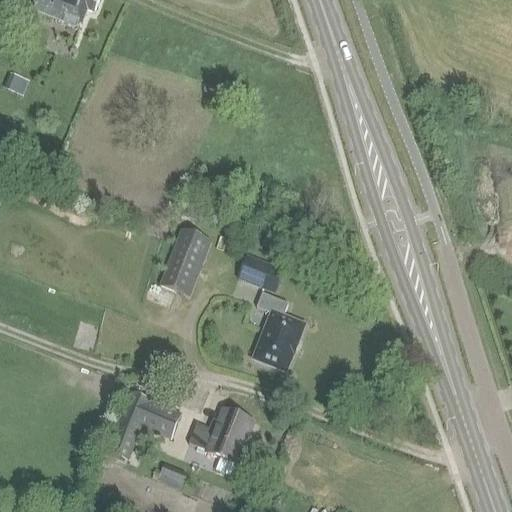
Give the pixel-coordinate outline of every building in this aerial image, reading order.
[(80,29),(87,11),(94,14),(99,0),(37,0),(33,11),(80,29)] [(8,93),(22,99),(28,84),(14,78),(8,93)] [(180,218),(196,224),(204,201),(188,195),(180,218)] [(160,289),(190,299),(210,243),(180,232),(160,289)] [(284,273),(247,258),(239,277),(276,292),(284,273)] [(283,319),(288,306),(262,295),(256,309),(271,316),(252,361),(285,374),(304,328),(283,319)] [(126,461),(138,427),(172,440),(181,417),(128,397),(107,454),(126,461)] [(236,467),(253,425),(223,413),(215,434),(196,426),(188,446),(207,454),(206,455),(236,467)] [(166,470),(162,482),(185,490),(190,478),(166,470)]
